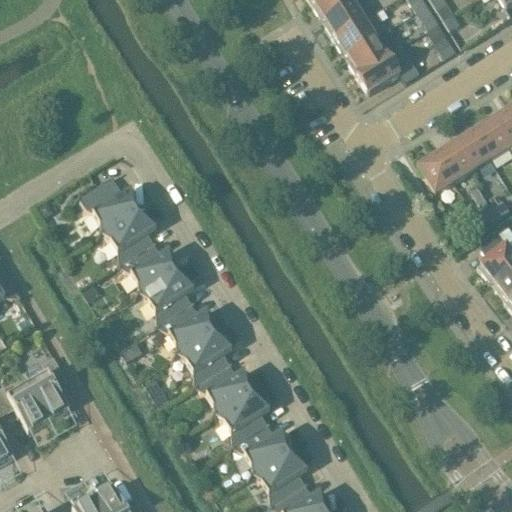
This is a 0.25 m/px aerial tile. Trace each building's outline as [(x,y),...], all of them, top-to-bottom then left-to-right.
[(317,20),(320,18),(324,24),(352,6),(348,0),(320,0),(309,7),(317,20)] [(511,8),(511,0),(495,0),(504,14),(511,8)] [(447,10),(442,1),(431,8),(436,16),(447,10)] [(420,2),(410,9),(415,17),(426,11),(420,2)] [(328,29),(324,32),(332,44),(363,24),(352,6),(324,24),(328,29)] [(420,26),(431,19),(426,11),(415,17),(420,26)] [(448,35),(459,29),(453,19),(442,25),(448,35)] [(375,43),(363,24),(332,44),(340,56),(343,54),(347,60),(375,43)] [(437,29),(427,35),(433,46),(443,39),(437,29)] [(386,60),(375,43),(347,60),(351,66),(347,68),(355,81),(387,61),(387,60),(386,60)] [(367,100),(399,79),(387,61),(355,81),(367,100)] [(511,119),(509,114),(490,125),(508,153),(511,150),(511,119)] [(472,137),(490,165),(508,153),(490,125),(472,137)] [(472,137),(454,148),(471,176),(490,165),(472,137)] [(436,160),(453,188),(471,176),(454,148),(436,160)] [(417,172),(434,199),(453,188),(436,160),(417,172)] [(99,231),(100,236),(102,240),(136,219),(133,215),(131,195),(122,200),(111,182),(78,203),(85,215),(92,219),(99,231)] [(502,205),(493,211),(499,221),(508,215),(502,205)] [(50,212),(47,207),(36,212),(42,223),(48,219),(50,212)] [(484,216),(490,227),(499,221),(493,211),(484,216)] [(118,272),(119,272),(154,250),(147,240),(156,235),(138,224),(136,219),(102,240),(105,245),(109,247),(117,259),(118,272)] [(466,227),(471,238),(481,233),(475,222),(466,227)] [(485,283),(488,281),(493,287),(511,271),(511,257),(498,239),(479,254),(486,264),(476,271),(485,283)] [(137,296),(140,301),(173,280),(171,275),(168,255),(160,260),(154,250),(119,272),(119,273),(129,280),(137,291),(137,296)] [(0,307),(4,305),(18,303),(0,270),(0,307)] [(497,292),(494,295),(503,306),(511,299),(511,271),(493,287),(497,292)] [(154,319),(156,332),(156,333),(191,311),(185,300),(193,295),(176,284),(173,280),(140,301),(143,305),(147,308),(154,319)] [(511,299),(503,306),(511,318),(511,317),(511,299)] [(174,352),(175,357),(178,361),(211,340),(208,336),(206,315),(198,321),(191,311),(156,333),(157,333),(167,340),(174,352)] [(231,355),(214,345),(211,340),(178,361),(181,365),(185,368),(192,380),(194,392),(194,393),(229,371),(223,361),(231,355)] [(134,347),(127,351),(134,362),(141,358),(134,347)] [(48,426),(68,415),(54,391),(65,385),(53,363),(41,370),(46,378),(27,389),(48,426)] [(212,412),(213,417),(216,421),(249,400),(246,396),(244,376),(236,381),(229,371),(194,393),(195,393),(205,400),(212,412)] [(14,414),(27,438),(48,426),(27,389),(8,400),(3,391),(0,393),(0,415),(3,420),(14,414)] [(230,440),(232,452),(232,453),(267,431),(260,421),(269,416),(252,405),(249,400),(216,421),(218,426),(223,428),(230,440)] [(0,470),(13,463),(0,440),(0,421),(3,420),(0,415),(0,470)] [(250,472),(251,477),(254,482),(287,461),(284,456),(282,436),(273,441),(267,431),(232,453),(232,454),(243,461),(250,472)] [(179,447),(184,455),(190,452),(185,443),(179,447)] [(289,465),(287,461),(254,482),(256,486),(261,488),(268,500),(269,511),(272,511),(305,491),(298,481),(307,476),(289,465)] [(321,511),(320,496),(311,502),(305,491),(272,511),(321,511)] [(131,511),(123,511),(112,492),(92,503),(96,511),(138,511),(137,509),(131,511)] [(96,511),(92,503),(76,511),(96,511)]
